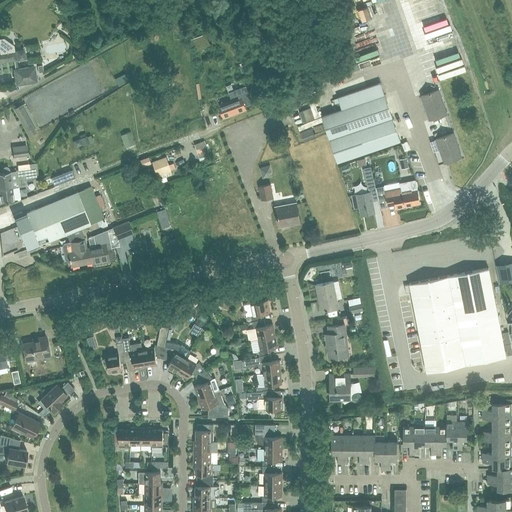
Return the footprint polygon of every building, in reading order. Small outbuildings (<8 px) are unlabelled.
[(415,3),(420,17),(443,10),(440,0),(411,0),(413,4),(415,3)] [(424,27),(428,37),(450,30),(446,19),(424,27)] [(431,50),(456,41),(453,32),(428,41),(431,50)] [(206,33),(191,38),(194,44),(209,39),(206,33)] [(0,61),(14,59),(18,59),(25,58),(24,50),(16,51),(15,51),(14,45),(4,38),(0,38),(0,61)] [(369,56),(379,55),(377,41),(352,45),(353,56),(357,55),(359,69),(370,67),(369,56)] [(437,64),(440,73),(463,66),(460,56),(461,56),(459,49),(428,59),(430,66),(437,64)] [(36,81),(35,71),(34,66),(14,69),(17,84),(36,81)] [(169,83),(155,85),(157,94),(171,92),(169,83)] [(400,140),(381,83),(338,98),(339,102),(342,109),(322,116),(337,162),(400,140)] [(232,101),(219,106),(220,109),(224,119),(246,110),(245,106),(252,103),(246,87),(229,93),(232,101)] [(430,120),(444,115),(441,104),(443,104),(438,89),(422,95),(430,120)] [(315,102),(310,104),(315,118),(320,116),(315,102)] [(21,104),(13,109),(29,137),(37,133),(21,104)] [(300,132),(303,141),(315,137),(312,128),(300,132)] [(453,133),(436,139),(445,163),(459,158),(456,148),(458,147),(453,133)] [(84,135),(74,142),(78,149),(89,142),(84,135)] [(132,138),(125,141),(127,147),(135,144),(132,138)] [(194,144),(200,160),(210,156),(205,141),(194,144)] [(28,155),(28,149),(13,151),(14,157),(28,155)] [(151,163),(149,156),(141,160),(143,166),(151,163)] [(169,165),(166,157),(153,162),(157,175),(171,170),(171,169),(175,168),(174,163),(169,165)] [(368,166),(366,159),(358,161),(360,168),(368,166)] [(363,168),(368,190),(376,188),(371,166),(363,168)] [(3,173),(0,173),(0,187),(27,183),(26,182),(26,181),(33,180),(31,168),(25,169),(16,170),(16,171),(9,172),(9,169),(8,168),(7,167),(5,167),(4,167),(3,169),(3,170),(3,173)] [(50,179),(53,186),(75,177),(73,171),(50,179)] [(396,208),(420,203),(416,181),(400,184),(401,187),(385,190),(388,206),(395,205),(396,208)] [(0,202),(14,200),(14,199),(17,199),(19,197),(20,195),(19,193),(18,187),(23,186),(27,183),(0,187),(0,202)] [(271,184),(259,186),(262,199),(273,197),(271,184)] [(97,221),(104,218),(91,186),(77,191),(25,213),(38,245),(66,234),(80,228),(90,224),(97,221)] [(352,195),(353,198),(355,208),(360,207),(361,215),(375,212),(370,191),(352,195)] [(186,197),(177,200),(180,207),(188,204),(186,197)] [(279,226),(288,225),(287,223),(299,220),(300,222),(297,203),(275,207),(279,226)] [(200,214),(204,236),(184,240),(186,252),(197,250),(198,256),(222,251),(214,211),(200,214)] [(29,249),(38,245),(25,213),(15,217),(28,249),(29,249)] [(104,218),(97,221),(98,225),(102,227),(107,225),(105,218),(104,218)] [(118,239),(132,233),(128,221),(113,227),(118,239)] [(92,262),(90,247),(86,248),(84,239),(80,228),(66,234),(70,242),(64,243),(63,245),(66,261),(68,262),(70,262),(71,266),(92,262)] [(227,233),(231,250),(256,245),(252,228),(227,233)] [(90,247),(92,262),(93,264),(109,261),(109,260),(113,259),(115,255),(114,251),(111,248),(106,250),(105,241),(97,243),(98,246),(90,247)] [(511,262),(497,266),(500,281),(511,279),(511,262)] [(410,284),(411,291),(421,342),(427,372),(459,366),(506,356),(489,268),(410,283),(410,284)] [(322,311),(331,309),(338,307),(335,291),(333,281),(316,284),(322,311)] [(268,299),(259,301),(254,298),(251,303),(253,315),(251,316),(252,322),(264,319),(263,313),(270,312),(268,299)] [(219,308),(215,300),(209,304),(214,312),(219,308)] [(249,303),(242,305),(246,316),(253,314),(249,303)] [(361,303),(349,305),(351,313),(362,311),(361,303)] [(118,317),(109,319),(111,329),(120,327),(118,317)] [(199,317),(195,323),(190,331),(197,335),(198,335),(199,335),(204,328),(202,327),(206,322),(199,317)] [(256,327),(258,339),(275,335),(273,324),(266,325),(264,319),(252,322),(254,328),(256,327)] [(103,327),(101,321),(91,323),(92,329),(103,327)] [(159,342),(167,342),(168,324),(160,323),(159,342)] [(344,324),(328,326),(329,333),(326,334),(329,358),(347,355),(344,336),(346,336),(344,324)] [(94,332),(88,334),(91,346),(97,344),(94,332)] [(121,363),(127,362),(123,338),(122,338),(122,335),(116,337),(119,353),(106,355),(103,360),(108,364),(109,372),(122,370),(121,363)] [(275,335),(258,339),(260,350),(258,351),(259,356),(272,355),(270,349),(278,347),(275,335)] [(39,341),(22,344),(25,361),(43,357),(43,354),(49,353),(49,356),(50,355),(46,337),(39,338),(39,341)] [(129,337),(123,338),(127,362),(132,361),(134,368),(145,366),(143,349),(131,351),(129,337)] [(143,349),(145,366),(157,364),(156,357),(164,358),(166,346),(155,344),(154,347),(143,349)] [(177,349),(166,346),(164,358),(171,360),(167,366),(177,372),(186,357),(176,351),(177,349)] [(272,355),(259,356),(259,357),(242,360),(243,367),(259,365),(259,367),(260,369),(263,369),(263,373),(281,372),(280,360),(273,360),(272,355)] [(197,363),(186,357),(177,372),(188,378),(192,372),(196,378),(206,370),(199,362),(197,363)] [(374,366),(353,367),(353,377),(375,376),(374,366)] [(76,373),(78,378),(85,375),(83,370),(76,373)] [(206,370),(196,378),(201,383),(194,386),(198,397),(220,390),(215,378),(213,379),(206,370)] [(12,372),(13,380),(14,384),(20,382),(18,371),(12,372)] [(256,386),(257,391),(275,390),(274,384),(282,384),(281,372),(263,373),(257,374),(258,386),(256,386)] [(331,398),(350,398),(351,398),(353,400),(355,401),(357,401),(359,400),(361,399),(361,397),(361,394),(359,393),(357,392),(356,392),(353,383),(349,383),(349,374),(336,374),(337,382),(331,382),(331,398)] [(73,379),(78,394),(82,392),(78,378),(73,379)] [(49,391),(41,399),(43,402),(50,409),(51,409),(53,411),(59,405),(61,403),(59,401),(66,394),(68,393),(69,393),(74,388),(67,381),(60,388),(57,384),(49,391)] [(223,402),(220,390),(198,397),(202,409),(208,406),(208,416),(228,416),(228,407),(223,402)] [(275,396),(275,390),(257,391),(247,392),(247,398),(247,399),(257,399),(257,409),(265,409),(269,414),(274,409),(282,409),(283,396),(275,396)] [(17,402),(16,402),(17,399),(6,391),(4,396),(1,395),(0,396),(0,402),(14,410),(17,402)] [(229,405),(236,402),(232,394),(225,396),(229,405)] [(482,414),(511,414),(511,403),(492,403),(492,409),(482,409),(482,414)] [(18,412),(11,426),(33,437),(40,422),(18,412)] [(492,419),(492,425),(511,425),(511,414),(482,414),(482,419),(492,419)] [(447,439),(453,439),(453,449),(457,449),(457,421),(446,421),(446,426),(447,426),(447,439)] [(457,421),(457,449),(462,449),(462,439),(469,439),(469,421),(457,421)] [(212,441),(213,441),(214,424),(209,424),(197,423),(197,429),(196,429),(196,440),(196,441),(212,441)] [(265,444),(265,448),(282,449),(282,436),(275,436),(275,430),(275,424),(255,424),(255,436),(256,440),(259,443),(262,444),(265,444)] [(409,454),(414,454),(414,426),(403,425),(403,444),(409,444),(409,454)] [(482,431),(482,436),(511,436),(511,425),(492,425),(492,431),(482,431)] [(414,426),(414,454),(419,454),(419,444),(425,444),(425,426),(414,426)] [(425,426),(425,444),(431,444),(431,454),(436,454),(436,426),(425,426)] [(447,426),(446,426),(436,426),(436,454),(441,454),(441,444),(447,444),(447,439),(447,426)] [(130,447),(130,427),(129,427),(129,429),(119,429),(119,439),(119,447),(130,447)] [(141,445),(141,427),(130,427),(130,447),(131,447),(131,445),(141,445)] [(152,427),(141,427),(141,445),(151,445),(151,447),(152,447),(152,427)] [(152,427),(152,447),(163,447),(163,429),(152,429),(152,427)] [(6,462),(24,465),(27,450),(15,448),(16,439),(0,434),(0,436),(0,452),(8,454),(6,462)] [(338,463),(342,463),(343,435),(331,435),(331,453),(338,453),(338,463)] [(343,435),(342,463),(347,463),(347,453),(353,453),(354,435),(343,435)] [(364,463),(364,435),(354,435),(353,453),(359,453),(359,463),(364,463)] [(375,441),(375,435),(364,435),(364,463),(369,463),(369,453),(375,453),(375,441)] [(493,441),(492,447),(511,446),(511,436),(482,436),(482,441),(493,441)] [(196,441),(196,440),(194,440),(194,452),(218,452),(218,441),(213,441),(212,441),(196,441)] [(386,469),(386,441),(375,441),(375,453),(375,459),(381,459),(381,469),(386,469)] [(386,441),(386,469),(391,469),(391,459),(397,459),(397,441),(386,441)] [(482,452),(482,457),(511,457),(511,446),(492,447),(492,452),(482,452)] [(282,460),(282,449),(265,448),(265,460),(262,460),(262,466),(275,467),(275,460),(282,460)] [(218,463),(218,452),(194,452),(194,463),(196,463),(196,462),(218,463)] [(492,468),(498,469),(498,468),(511,468),(511,457),(482,457),(482,462),(492,462),(492,468)] [(197,480),(213,480),(213,463),(218,463),(196,462),(196,463),(196,474),(197,474),(197,480)] [(264,472),(264,485),(282,485),(282,472),(274,472),(275,467),(262,466),(262,472),(264,472)] [(498,468),(498,469),(498,474),(488,474),(488,479),(511,478),(511,468),(498,468)] [(139,483),(143,483),(163,483),(163,482),(161,482),(161,472),(151,471),(143,471),(143,472),(139,472),(139,483)] [(511,490),(511,478),(488,479),(487,484),(498,484),(498,490),(511,490)] [(197,480),(197,485),(196,485),(195,496),(195,497),(211,497),(216,497),(219,497),(220,486),(213,485),(213,480),(197,480)] [(162,494),(163,483),(143,483),(145,483),(145,493),(162,494)] [(282,496),(282,485),(264,485),(264,496),(262,496),(262,498),(262,503),(274,503),(274,496),(282,496)] [(145,493),(145,504),(162,504),(162,494),(145,493)] [(4,502),(7,511),(25,511),(28,511),(23,496),(4,502)] [(211,498),(211,497),(195,497),(195,496),(193,496),(193,507),(211,508),(216,508),(216,498),(211,498)] [(477,505),(477,511),(506,510),(506,499),(487,499),(487,505),(477,505)] [(238,506),(243,506),(243,511),(281,511),(282,508),(274,508),(274,503),(262,503),(243,502),(238,502),(238,506)]
